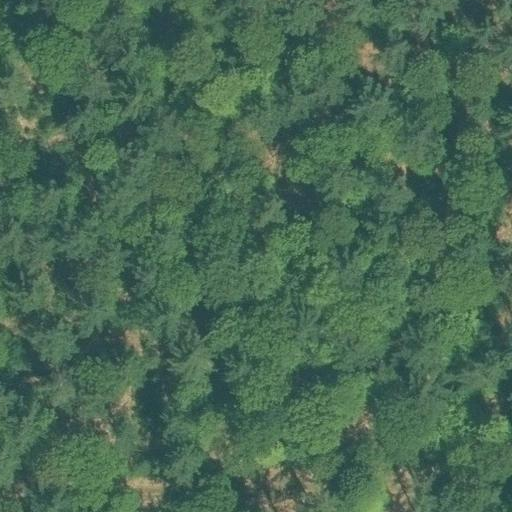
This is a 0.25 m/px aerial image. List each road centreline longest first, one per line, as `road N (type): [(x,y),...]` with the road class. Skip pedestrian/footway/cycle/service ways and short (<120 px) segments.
road 1 (track): [(0,487),(511,476)]
road 2 (track): [(235,482),(183,0)]
